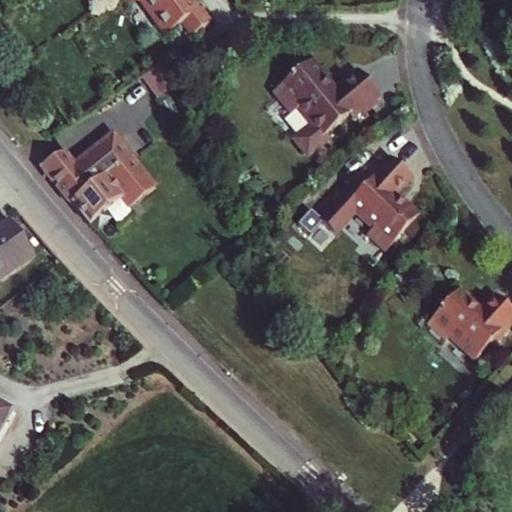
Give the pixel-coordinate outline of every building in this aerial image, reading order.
[(141,0),(167,36),(183,25),(192,38),(213,23),(203,9),(199,12),(190,0),(141,0)] [(311,62),(272,94),(290,116),(298,110),(322,139),(349,116),(352,120),(360,113),(367,107),(370,111),(377,104),(375,101),(379,97),(357,71),(334,90),(311,62)] [(370,111),(367,107),(360,113),(362,116),(370,111)] [(60,154),(39,168),(40,169),(67,203),(71,207),(87,227),(88,228),(93,223),(97,227),(107,218),(104,214),(119,202),(120,201),(122,202),(136,204),(153,190),(121,151),(127,146),(116,132),(81,161),(88,170),(80,177),(60,154)] [(387,253),(419,216),(396,196),(412,178),(390,159),(387,163),(383,160),(359,187),(363,190),(349,207),(373,229),(367,235),(387,253)] [(127,211),(136,204),(122,202),(120,201),(119,202),(127,211)] [(0,245),(0,301),(34,279),(7,241),(0,245)] [(477,312),(453,291),(423,325),(442,341),(445,338),(470,361),(485,344),(488,347),(506,326),(504,324),(511,316),(491,297),(477,312)]
